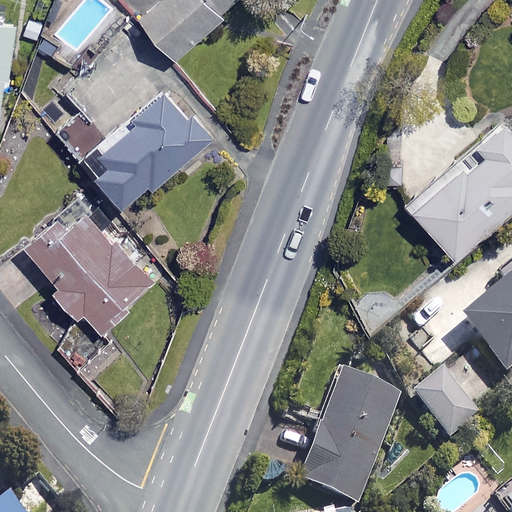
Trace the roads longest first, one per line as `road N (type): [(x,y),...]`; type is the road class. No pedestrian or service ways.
road 1 (tertiary): [(376,0),(180,501)]
road 2 (residential): [(0,344),(110,471),(180,501)]
